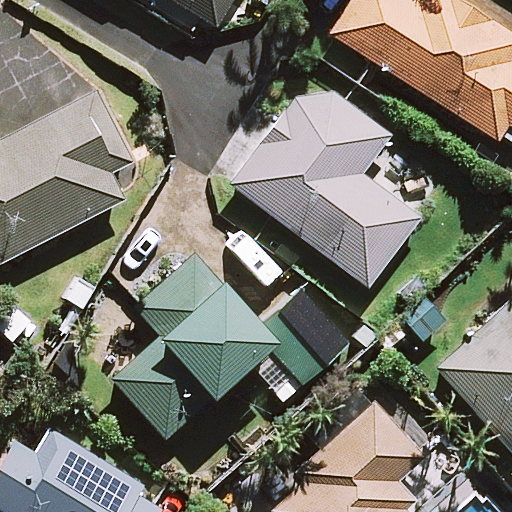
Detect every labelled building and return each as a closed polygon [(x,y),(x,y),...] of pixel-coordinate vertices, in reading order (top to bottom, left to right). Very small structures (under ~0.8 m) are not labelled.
[(169,0),(211,26),(227,0),(169,0)] [(499,138),(509,145),(511,140),(511,63),(508,61),(511,54),(511,37),(453,0),(420,0),(417,6),(408,0),(349,0),(328,34),(497,142),(499,138)] [(384,136),(301,73),(221,178),(362,286),(414,218),(356,173),(384,136)] [(0,132),(0,261),(144,186),(91,85),(0,132)] [(253,325),(190,254),(131,306),(157,336),(107,381),(158,439),(265,345),(298,383),(343,344),(294,289),(253,325)] [(511,296),(433,368),(511,454),(511,296)] [(289,464),(259,494),(271,506),(266,511),(403,511),(383,491),(420,454),(368,401),(296,471),(289,464)] [(155,511),(162,500),(46,429),(34,447),(14,435),(0,457),(0,511),(1,511),(155,511)]
